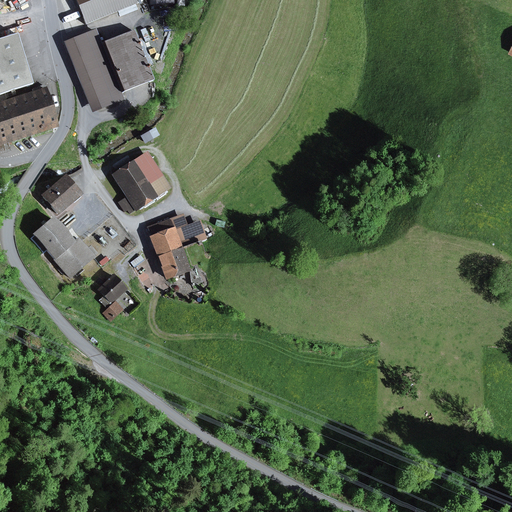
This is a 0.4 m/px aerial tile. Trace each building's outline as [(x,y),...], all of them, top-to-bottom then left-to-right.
[(135,0),(76,0),(87,27),(138,6),(135,0)] [(136,32),(101,46),(122,99),(156,82),(136,32)] [(95,33),(66,44),(93,111),(122,99),(101,46),(95,33)] [(0,40),(0,103),(6,102),(4,94),(32,85),(17,35),(0,40)] [(0,103),(0,146),(8,144),(58,128),(45,89),(6,102),(0,103)] [(154,128),(141,135),(145,144),(159,136),(154,128)] [(8,144),(0,146),(0,155),(10,152),(8,144)] [(147,153),(112,176),(126,198),(135,212),(135,213),(171,189),(147,153)] [(64,176),(41,196),(58,215),(81,195),(64,176)] [(135,212),(126,198),(118,203),(124,213),(127,211),(130,215),(135,212)] [(146,228),(150,237),(175,228),(182,248),(207,240),(201,220),(187,225),(183,215),(146,228)] [(52,217),(30,236),(32,238),(30,240),(43,255),(45,253),(69,281),(95,259),(78,238),(73,242),(52,217)] [(175,228),(150,237),(165,281),(191,272),(182,248),(175,228)] [(140,256),(130,264),(134,269),(144,261),(140,256)] [(106,258),(99,263),(102,266),(108,261),(106,258)] [(197,269),(191,272),(192,287),(202,283),(197,269)] [(112,276),(97,291),(102,297),(98,301),(106,309),(126,290),(112,276)] [(115,303),(103,315),(110,322),(122,310),(115,303)]
